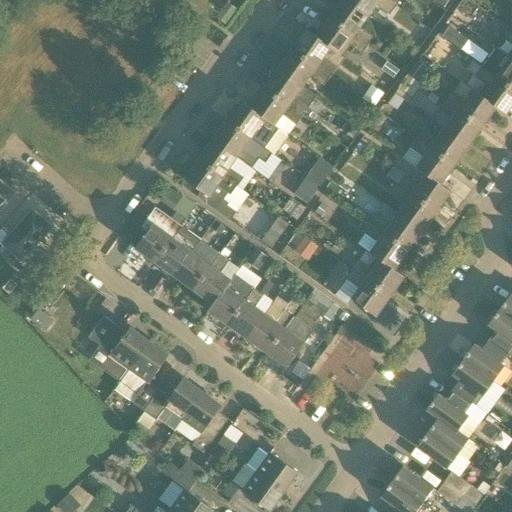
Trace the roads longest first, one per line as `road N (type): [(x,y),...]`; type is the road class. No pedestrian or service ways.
road 1 (residential): [(356,464),(96,271),(89,258),(92,240),(282,0)]
road 2 (residential): [(356,464),(498,262),(485,205),(511,168)]
